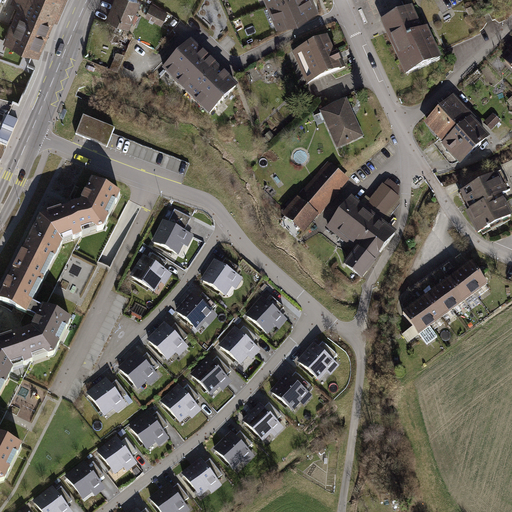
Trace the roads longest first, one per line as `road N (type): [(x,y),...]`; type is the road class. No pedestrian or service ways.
road 1 (residential): [(320,311),(253,385),(102,511)]
road 2 (residential): [(228,221),(205,197),(33,133)]
road 3 (unclassified): [(341,511),(363,331)]
road 4 (residential): [(228,221),(181,289),(117,347)]
road 5 (residential): [(419,162),(345,11)]
road 6 (residential): [(345,11),(237,65),(207,45)]
road 7 (secondary): [(89,0),(33,133)]
road 8 (residential): [(419,162),(408,173),(400,234),(368,286)]
road 9 (residential): [(320,311),(228,221)]
road 10 (residential): [(427,173),(472,237),(511,259)]
